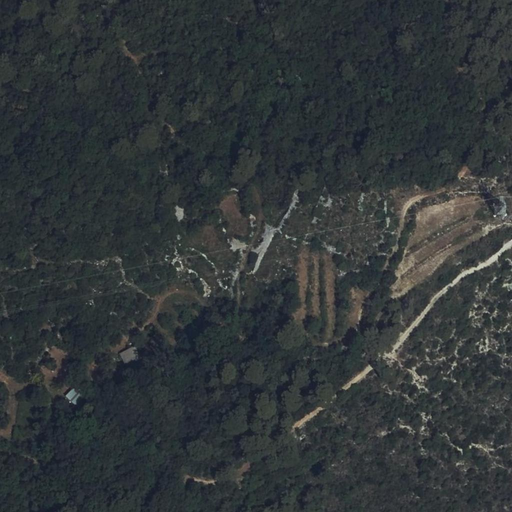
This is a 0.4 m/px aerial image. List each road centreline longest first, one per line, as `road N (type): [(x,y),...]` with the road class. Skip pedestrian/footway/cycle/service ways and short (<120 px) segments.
road 1 (track): [(511,242),(463,275),(280,446),(230,477),(210,485),(147,447),(0,455)]
road 2 (track): [(0,371),(19,380),(55,377),(125,342),(155,318),(159,298),(178,290),(244,329),(308,337),(357,330),(374,363)]
road 3 (track): [(357,330),(405,217),(464,166),(475,134),(475,100),(448,0)]
